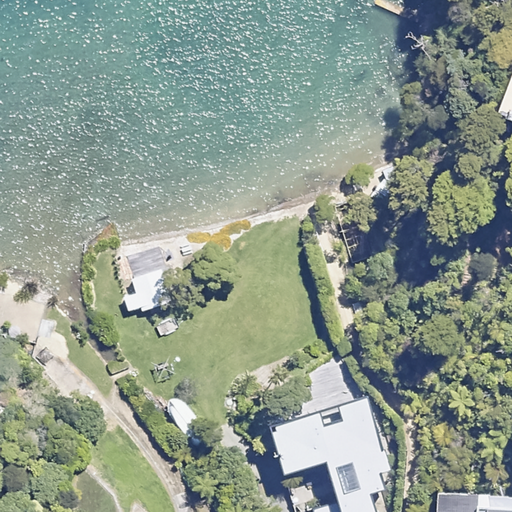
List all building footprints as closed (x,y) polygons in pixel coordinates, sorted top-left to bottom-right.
[(511,71),(492,114),(511,122),(511,71)] [(176,271),(165,236),(110,254),(129,315),(171,301),(163,275),(176,271)] [(47,306),(0,294),(0,335),(38,344),(47,306)] [(337,498),(338,503),(313,511),(312,511),(377,511),(373,495),(383,492),(378,478),(388,474),(360,383),(313,398),(318,414),(274,428),(288,474),(326,463),(332,484),(337,498)] [(200,420),(179,395),(163,408),(184,433),(200,420)] [(511,511),(511,496),(441,492),(439,511),(511,511)]
